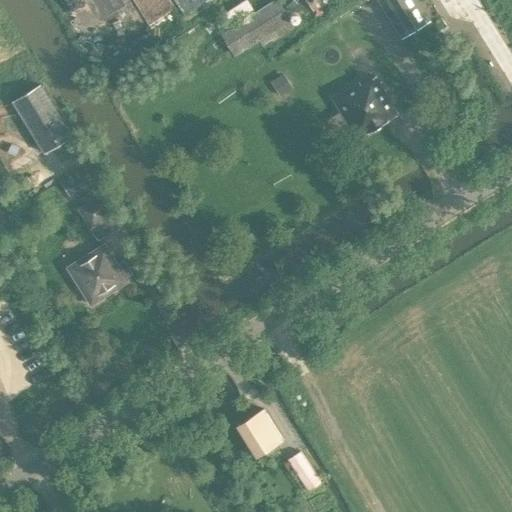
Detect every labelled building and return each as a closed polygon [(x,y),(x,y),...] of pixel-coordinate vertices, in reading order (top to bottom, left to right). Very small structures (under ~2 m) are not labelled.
[(222,33),(228,43),(235,53),(289,19),(277,0),(273,0),(223,32),(222,33)] [(251,0),(243,0),(226,9),(232,20),(256,8),(251,0)] [(381,0),(403,35),(432,17),(421,0),(381,0)] [(291,87),(283,74),(270,81),(278,95),(291,87)] [(360,80),(333,97),(336,102),(357,136),(356,136),(357,138),(359,137),(359,136),(397,113),(397,114),(399,112),(398,111),(397,111),(379,80),(376,75),(362,84),(360,80)] [(12,101),(44,152),(72,134),(41,84),(12,101)] [(70,194),(89,182),(81,169),(62,181),(70,194)] [(90,226),(110,214),(97,194),(78,206),(90,226)] [(129,280),(104,241),(66,265),(91,304),(129,280)] [(256,456),(283,439),(264,407),(236,424),(256,456)] [(288,458),(308,490),(321,482),(301,450),(288,458)]
